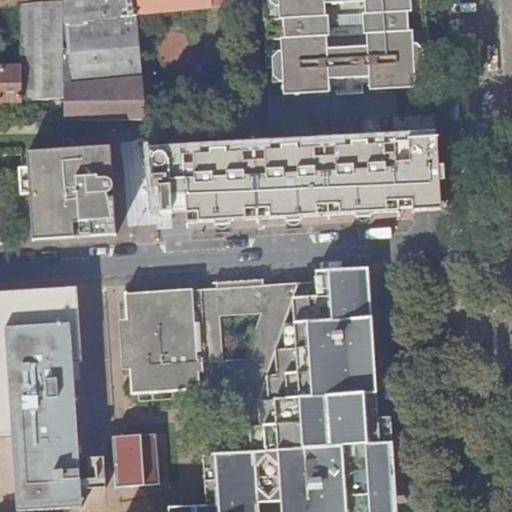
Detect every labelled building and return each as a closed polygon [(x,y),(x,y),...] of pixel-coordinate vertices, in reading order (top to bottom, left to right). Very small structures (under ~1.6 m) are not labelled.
[(22,100),(22,101),(65,97),(65,12),(64,0),(0,0),(0,6),(22,5),(22,68),(22,100)] [(135,6),(134,0),(64,0),(65,12),(135,6)] [(134,0),(135,6),(135,14),(244,6),(243,0),(134,0)] [(265,0),(267,69),(274,69),(275,83),(284,83),(285,96),(301,95),(302,98),(313,97),(314,94),(331,94),(330,81),(354,79),(370,79),(371,91),(388,91),(388,94),(400,93),(400,90),(416,89),(416,76),(426,75),(425,60),(429,60),(427,13),(426,0),(265,0)] [(135,14),(135,6),(65,12),(65,97),(65,121),(146,120),(135,14)] [(0,100),(22,100),(22,68),(0,68),(0,100)] [(150,154),(154,197),(163,197),(164,213),(172,213),(172,211),(186,211),(186,214),(187,226),(267,221),(443,212),(441,184),(445,183),(445,168),(439,168),(437,141),(409,141),(409,145),(262,152),(181,156),(182,181),(170,182),(168,162),(165,157),(159,154),(150,154)] [(116,236),(109,147),(75,149),(63,150),(27,153),(27,161),(28,170),(33,242),(116,236)] [(169,511),(261,511),(261,505),(283,504),(283,511),(385,511),(379,419),(373,318),(369,270),(319,273),(319,285),(298,285),(261,398),(260,401),(242,455),(204,458),(207,508),(169,510),(169,511)] [(126,296),(130,351),(133,396),(224,390),(224,393),(242,392),(254,396),(261,398),(298,285),(264,287),(264,281),(217,284),(217,291),(126,296)] [(0,294),(0,439),(14,440),(19,506),(58,507),(83,508),(75,364),(84,363),(83,352),(79,291),(0,294)] [(242,392),(224,393),(224,396),(243,396),(260,401),(261,398),(254,396),(242,392)] [(156,436),(114,439),(116,456),(116,463),(158,461),(156,436)] [(160,487),(158,461),(116,463),(118,489),(160,487)]
